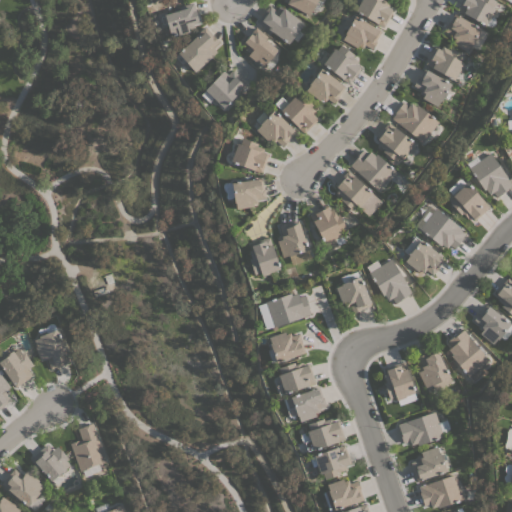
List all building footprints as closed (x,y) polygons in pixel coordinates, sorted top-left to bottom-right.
[(315,0),(308,15),(286,3),(282,0),(315,0)] [(359,0),(383,0),(389,3),(387,7),(393,10),(383,27),(354,11),(359,0)] [(460,0),(494,0),(496,1),(492,7),(496,9),(491,16),(490,16),(485,25),(463,13),(463,12),(456,8),(460,0)] [(174,36),(170,37),(165,23),(162,24),(159,16),(179,10),(178,7),(192,2),(199,22),(193,24),(194,27),(189,29),(188,28),(187,28),(189,32),(174,36)] [(288,43),(272,31),(271,32),(263,25),(262,26),(256,22),(268,5),(275,10),(279,5),(303,23),(288,43)] [(451,43),(453,40),(448,38),(450,35),(442,30),(447,22),(448,23),(453,13),(480,29),(470,46),(469,46),(466,51),(451,43)] [(380,31),(375,41),(376,41),(371,49),(364,45),(362,48),(358,46),(356,48),(341,40),(345,34),(343,33),(354,15),(380,31)] [(194,72),(184,61),(181,64),(174,56),(177,53),(194,37),(193,36),(204,26),(218,42),(212,47),(216,52),(194,72)] [(247,55),(249,53),(244,49),(247,45),(243,42),(255,27),(267,36),(264,39),(277,49),(276,50),(278,53),(277,55),(276,57),(276,61),(270,68),(265,64),(262,68),(247,55)] [(333,48),(336,50),(340,44),(354,55),(352,57),(358,61),(355,64),(360,68),(348,84),(322,64),(333,48)] [(424,64),(434,46),(439,49),(441,46),(448,50),(449,47),(464,55),(460,62),(464,64),(460,71),(459,71),(453,80),(424,64)] [(305,90),(309,85),(308,84),(320,68),(344,87),(338,96),(333,103),(326,98),(324,101),(320,99),(319,101),(305,90)] [(421,98),(423,95),(419,93),(420,90),(412,85),(417,77),(418,78),(424,68),(450,83),(440,101),(437,107),(421,98)] [(247,83),(242,89),(242,88),(236,94),(235,93),(221,109),(215,104),(207,103),(199,94),(223,70),(227,74),(232,69),(247,83)] [(287,102),(293,96),(295,98),(300,93),(312,105),(310,107),(315,112),(313,114),(317,119),(303,133),(280,110),(274,104),(274,101),(278,97),(281,97),(287,102)] [(438,121),(421,142),(391,118),(394,113),(402,101),(407,105),(410,102),(415,106),(416,104),(438,121)] [(255,129),(259,125),(258,124),(259,123),(255,119),(262,111),(266,116),(273,110),(295,131),(287,139),(288,140),(282,147),(275,140),(273,143),(269,140),(268,142),(255,129)] [(381,151),(383,149),(377,144),(380,141),(375,137),(387,122),(413,143),(406,151),(408,152),(403,158),(402,157),(401,158),(399,157),(395,162),(381,151)] [(261,173),(230,162),(236,143),(239,144),(241,138),(257,143),(256,146),(263,148),(261,152),(268,154),(261,173)] [(378,192),(349,165),(353,160),(352,160),(362,149),(367,154),(370,151),(374,155),(376,153),(396,172),(378,192)] [(489,153),(507,178),(511,184),(506,188),(507,189),(496,197),(492,192),(489,195),(485,189),(484,190),(468,168),(489,153)] [(347,170),(353,175),(353,176),(371,193),(365,200),(365,201),(360,207),(359,206),(358,207),(356,206),(352,210),(339,199),(341,197),(335,192),(338,189),(334,184),(347,170)] [(261,178),(263,189),(264,189),(265,198),(257,199),(257,203),(252,203),(252,206),(235,209),(234,202),(231,182),(261,178)] [(448,202),(453,197),(451,195),(458,188),(459,189),(465,182),(482,200),(488,207),(473,220),(470,216),(467,219),(461,213),(460,215),(448,202)] [(326,204),(328,209),(332,208),(336,215),(338,213),(346,229),(340,232),(345,241),(328,250),(324,243),(323,244),(308,213),(326,204)] [(465,232),(461,237),(462,238),(454,249),(449,245),(446,248),(441,244),(440,245),(414,225),(430,204),(465,232)] [(276,240),(279,239),(277,235),(281,234),(278,225),(287,222),(287,224),(297,220),(308,249),(289,256),(288,255),(282,257),(276,240)] [(404,261),(408,256),(407,255),(408,254),(403,250),(414,236),(443,259),(437,267),(437,268),(432,275),(425,269),(423,272),(419,269),(417,271),(404,261)] [(268,237),(282,278),(273,281),(270,272),(260,275),(259,273),(253,275),(248,258),(250,257),(248,251),(250,250),(249,246),(251,245),(250,243),(268,237)] [(411,292),(406,295),(406,296),(394,303),(391,298),(387,300),(384,295),(382,295),(368,272),(369,272),(365,266),(376,260),(379,265),(390,258),(411,292)] [(370,305),(360,309),(360,310),(352,313),(349,305),(346,307),(344,302),(341,303),(334,287),(340,285),(340,284),(359,276),(370,305)] [(506,277),(511,281),(511,316),(500,306),(502,304),(496,299),(498,296),(495,294),(496,293),(494,292),(506,277)] [(264,302),(290,293),(290,295),(296,293),(297,296),(304,294),(308,308),(307,308),(309,314),(273,327),(264,302)] [(479,333),(481,330),(477,327),(479,324),(473,320),(478,313),(479,313),(486,305),(510,324),(511,325),(511,332),(510,333),(509,334),(507,335),(507,337),(505,338),(504,339),(503,338),(500,336),(498,339),(496,338),(493,344),(479,333)] [(57,329),(69,362),(50,369),(46,359),(40,361),(34,346),(36,346),(34,340),(39,338),(38,336),(57,329)] [(468,377),(450,356),(452,354),(447,349),(451,346),(447,341),(457,332),(458,333),(463,329),(468,335),(467,336),(488,360),(468,377)] [(301,341),(301,342),(304,352),(275,362),(268,344),(270,343),(267,337),(284,331),(285,334),(289,332),(291,336),(298,333),(301,341)] [(15,387),(0,364),(0,357),(2,356),(3,358),(5,357),(5,356),(6,355),(4,352),(8,350),(9,352),(12,350),(13,351),(18,348),(22,353),(24,352),(32,365),(27,368),(32,375),(15,387)] [(417,372),(422,370),(420,367),(421,366),(417,357),(425,353),(425,354),(435,349),(451,381),(444,385),(444,386),(435,390),(432,385),(431,385),(430,385),(424,387),(417,372)] [(383,383),(385,382),(382,375),(386,374),(385,370),(386,370),(385,367),(404,360),(407,369),(405,370),(416,399),(399,405),(397,399),(395,399),(394,397),(388,399),(383,383)] [(315,382),(278,395),(275,386),(279,384),(276,375),(280,374),(278,367),(293,362),(294,364),(301,362),(303,365),(308,364),(315,382)] [(0,407),(0,374),(10,386),(4,391),(11,399),(0,407)] [(286,409),(288,408),(285,399),(318,387),(322,398),(323,398),(325,405),(318,408),(319,412),(314,413),(315,416),(299,422),(297,416),(296,416),(296,415),(289,417),(286,409)] [(443,436),(417,445),(416,443),(410,445),(409,441),(402,443),(398,430),(399,430),(397,424),(434,411),(443,436)] [(344,439),(307,451),(306,449),(303,443),(304,442),(302,443),(301,441),(300,440),(299,437),(300,436),(299,434),(309,430),(307,424),(320,419),(321,421),(329,418),(331,422),(337,420),(344,439)] [(106,462),(100,464),(99,463),(87,467),(88,468),(80,471),(69,444),(81,439),(77,429),(92,423),(106,462)] [(511,452),(509,452),(509,449),(505,448),(504,447),(503,446),(503,444),(505,439),(506,431),(507,429),(508,428),(510,428),(511,428),(511,452)] [(46,444),(52,450),(57,446),(67,458),(65,460),(69,465),(65,468),(66,469),(58,476),(58,475),(51,481),(31,457),(46,444)] [(350,463),(344,465),(346,469),(339,471),(340,474),(324,479),(322,473),(319,474),(316,465),(312,467),(308,457),(344,444),(350,463)] [(416,481),(413,470),(412,470),(409,462),(417,459),(416,456),(421,454),(420,451),(436,446),(438,452),(439,451),(446,471),(416,481)] [(1,483),(14,468),(22,475),(27,470),(39,480),(38,481),(43,486),(38,491),(42,493),(37,499),(35,497),(27,506),(1,483)] [(464,499),(437,508),(437,506),(431,508),(429,504),(423,506),(419,493),(420,492),(418,486),(455,473),(464,499)] [(326,484),(342,478),(343,482),(344,481),(347,479),(349,483),(357,480),(360,488),(359,489),(362,499),(329,511),(322,492),(328,490),(326,484)] [(0,511),(0,499),(2,496),(15,505),(14,506),(20,510),(18,511),(0,511)] [(368,511),(341,511),(365,503),(368,511)]
